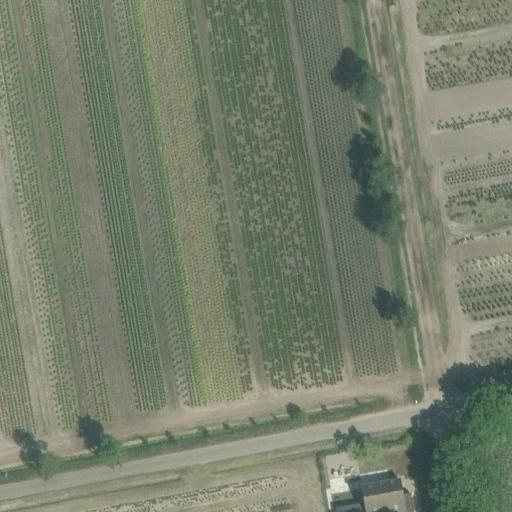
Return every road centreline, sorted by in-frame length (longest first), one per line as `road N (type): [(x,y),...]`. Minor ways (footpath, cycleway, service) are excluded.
road 1 (unclassified): [(0,492),(511,397)]
road 2 (track): [(371,0),(439,410)]
